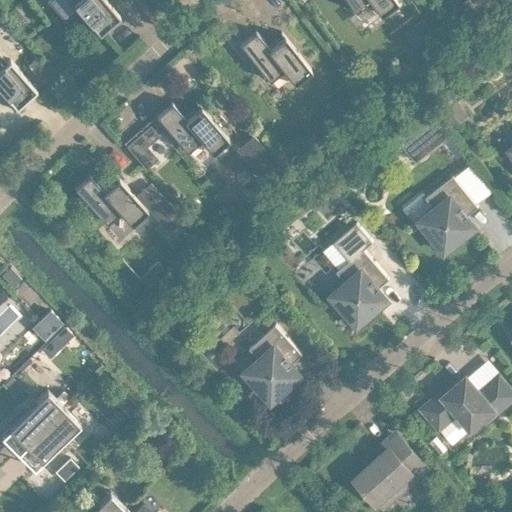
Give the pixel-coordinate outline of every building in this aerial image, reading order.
[(48,0),(56,9),(66,0),(72,0),(91,22),(112,5),(107,0),(48,0)] [(424,1),(406,15),(415,27),(433,12),(424,1)] [(275,58),(286,72),(303,58),(276,25),(261,37),(248,19),(232,32),(261,69),(275,58)] [(0,86),(9,96),(28,78),(2,48),(0,49),(0,86)] [(193,128),(204,141),(220,127),(193,95),(178,107),(164,90),(148,104),(179,140),(193,128)] [(446,96),(438,102),(449,116),(456,111),(446,96)] [(430,105),(413,118),(427,137),(444,125),(430,105)] [(143,114),(118,135),(138,158),(150,148),(139,135),(151,124),(143,114)] [(229,137),(256,168),(271,155),(244,124),(229,137)] [(112,200),(123,213),(139,198),(111,166),(96,179),(82,163),(66,177),(98,212),(112,200)] [(418,209),(428,222),(427,223),(426,225),(426,226),(425,228),(425,229),(425,231),(425,233),(426,233),(427,235),(428,236),(429,237),(430,238),(432,239),(433,239),(435,239),(437,239),(439,238),(440,237),(458,222),(457,221),(466,213),(460,205),(473,195),(448,163),(421,185),(431,199),(418,209)] [(128,184),(160,219),(168,212),(136,177),(128,184)] [(330,283),(341,296),(339,297),(338,299),(338,301),(337,302),(337,304),(338,306),(338,307),(339,309),(340,310),(341,311),(344,312),(345,312),(348,313),(349,312),(351,312),(352,311),(370,295),(369,293),(378,285),(372,278),(384,267),(359,237),(368,229),(352,210),(329,230),(344,248),(331,260),(342,272),(330,283)] [(149,250),(132,267),(142,278),(159,261),(149,250)] [(1,255),(0,255),(0,269),(5,275),(13,267),(1,255)] [(42,298),(24,316),(36,328),(54,310),(42,298)] [(285,353),(298,342),(271,312),(244,336),(256,349),(243,360),(267,386),(268,387),(270,389),(272,389),(274,389),(275,389),(276,389),(278,388),(279,388),(281,386),(282,385),(282,384),(283,383),(283,382),(283,380),(283,379),(283,378),(282,376),(282,375),(281,374),(284,371),(283,369),(292,361),(285,353)] [(56,315),(45,326),(54,335),(65,324),(56,315)] [(475,380),(461,364),(448,375),(446,372),(417,397),(434,417),(452,401),(466,417),(489,398),(491,401),(511,384),(494,364),(475,380)] [(12,374),(4,382),(12,390),(20,383),(12,374)] [(0,415),(17,432),(55,394),(39,377),(0,415)] [(55,394),(17,432),(33,449),(72,411),(55,394)] [(410,466),(422,456),(395,426),(384,435),(380,430),(368,440),(373,445),(350,466),(377,496),(390,484),(385,478),(405,460),(410,466)] [(61,446),(48,459),(56,468),(70,455),(61,446)] [(68,511),(101,511),(118,496),(101,479),(68,511)] [(155,511),(135,491),(124,502),(133,511),(155,511)] [(118,496),(101,511),(133,511),(124,502),(118,496)]
